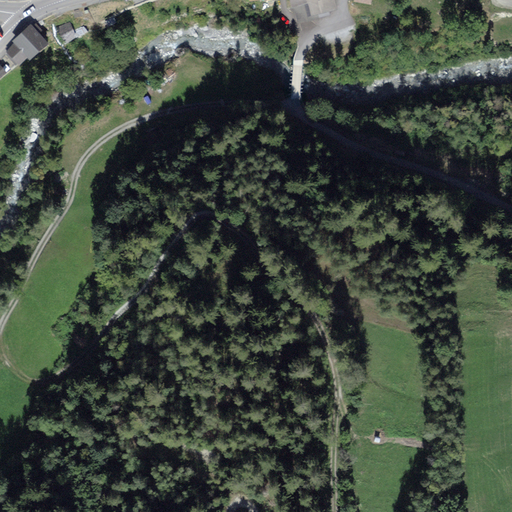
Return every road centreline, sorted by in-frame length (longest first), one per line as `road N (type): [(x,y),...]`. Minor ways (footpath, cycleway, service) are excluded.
road 1 (track): [(336,511),(330,359),(310,314),(231,223),(205,213),(184,219),(89,357),(58,376),(36,382),(0,338)]
road 2 (track): [(0,331),(66,207),(85,152),(138,117),(295,98)]
road 3 (track): [(511,210),(307,119),(295,105),(298,63)]
